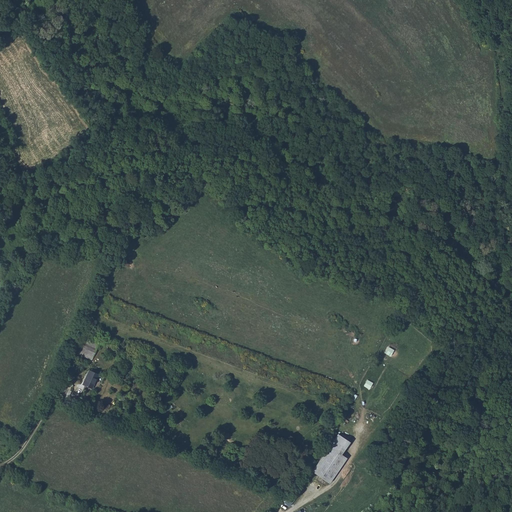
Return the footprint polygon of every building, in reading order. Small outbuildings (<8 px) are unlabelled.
[(98,349),(85,342),(83,345),(97,350),(98,349)] [(97,350),(83,345),(81,347),(80,347),(77,353),(93,359),(97,350)] [(93,359),(77,353),(76,354),(91,362),(93,359)] [(97,377),(88,372),(81,386),(91,391),(97,377)] [(338,424),(334,431),(341,435),(345,428),(338,424)] [(347,441),(335,433),(309,471),(326,483),(344,458),(338,454),(347,441)]
